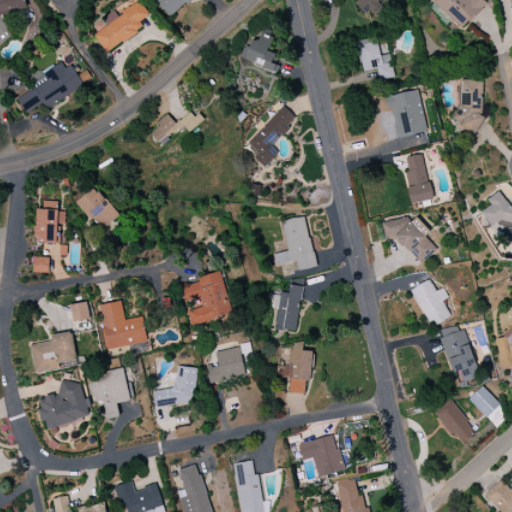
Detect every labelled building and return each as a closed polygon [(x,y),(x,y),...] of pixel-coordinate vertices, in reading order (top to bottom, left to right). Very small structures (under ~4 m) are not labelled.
[(24,0),(0,0),(0,15),(26,10),(24,0)] [(154,0),(169,17),(189,0),(154,0)] [(358,0),(359,0),(355,4),(364,15),(369,10),(376,18),(386,10),(379,2),(380,0),(358,0)] [(431,0),(426,5),(441,19),(445,15),(461,30),(486,4),(482,0),(431,0)] [(149,16),(139,1),(117,16),(114,11),(103,18),(108,26),(94,35),(106,53),(137,33),(135,30),(142,25),(139,22),(149,16)] [(244,61),(274,73),(280,58),(267,52),(272,40),(260,35),(257,42),(252,40),(244,61)] [(389,54),(379,57),(376,40),(356,43),(362,72),(376,69),(378,81),(394,78),(389,54)] [(16,99),(24,113),(41,103),(45,109),(82,87),(65,59),(29,80),(34,88),(16,99)] [(481,81),(458,80),(457,129),(480,130),(481,81)] [(396,138),(427,132),(417,90),(387,97),(396,138)] [(296,120),(283,106),(247,142),(257,153),(253,157),(264,168),(278,154),(270,146),(296,120)] [(189,133),(202,122),(191,110),(176,124),(168,115),(148,134),(159,145),(182,125),(189,133)] [(432,200),(422,154),(403,159),(412,204),(432,200)] [(118,217),(96,186),(77,200),(99,231),(118,217)] [(511,226),(511,202),(508,201),(509,197),(491,193),(485,217),(489,218),(489,221),(511,226)] [(35,209),(34,243),(59,244),(59,225),(64,225),(65,212),(57,212),(57,202),(42,201),(42,209),(35,209)] [(287,252),(273,255),(275,265),(296,261),(297,271),(315,268),(305,217),(281,221),(287,252)] [(381,223),(385,241),(397,239),(407,253),(411,252),(420,264),(436,251),(425,237),(429,233),(416,217),(405,226),(400,219),(381,223)] [(48,258),(33,257),(32,273),(48,273),(48,258)] [(187,311),(191,326),(232,315),(221,272),(197,278),(198,283),(183,287),(186,301),(199,298),(201,308),(187,311)] [(277,310),(274,328),(295,332),(304,281),(291,279),(288,294),(279,292),(279,296),(272,295),(270,309),(277,310)] [(447,299),(443,288),(434,292),(430,281),(411,289),(427,327),(449,318),(442,301),(447,299)] [(147,342),(143,317),(124,320),(121,302),(98,306),(107,350),(147,342)] [(69,305),(71,322),(90,320),(88,303),(69,305)] [(438,332),(452,373),(460,371),(464,383),(479,378),(461,324),(438,332)] [(511,326),(491,346),(509,366),(511,363),(511,326)] [(50,336),(51,342),(29,346),(34,373),(59,369),(58,364),(76,361),(70,332),(50,336)] [(288,393),(304,394),(305,381),(310,382),(311,351),(302,351),(302,343),(290,343),(289,367),(280,366),(280,379),(288,379),(288,393)] [(215,353),(217,365),(205,367),(209,384),(245,376),(239,348),(215,353)] [(153,404),(194,406),(196,368),(175,367),(174,391),(154,390),(153,404)] [(116,403),(130,401),(125,369),(89,375),(94,404),(103,402),(106,419),(119,417),(116,403)] [(79,384),(61,380),(57,396),(54,395),(41,399),(39,409),(45,429),(88,418),(82,396),(82,395),(79,384)] [(470,398),(494,423),(505,413),(481,388),(470,398)] [(475,435),(450,401),(435,412),(459,446),(475,435)] [(317,478),(342,471),(332,436),(297,445),(302,461),(312,458),(317,478)] [(232,464),(239,511),(263,511),(257,474),(254,475),(251,461),(232,464)] [(178,491),(183,511),(210,511),(197,465),(177,470),(183,490),(178,491)] [(341,511),(366,511),(364,495),(357,496),(354,478),(336,481),(341,511)] [(484,496),(498,511),(511,511),(511,485),(508,488),(501,480),(484,496)] [(155,511),(155,510),(163,507),(156,484),(134,491),(131,482),(116,486),(123,511),(155,511)] [(53,499),(55,511),(105,511),(104,504),(71,511),(68,496),(53,499)]
